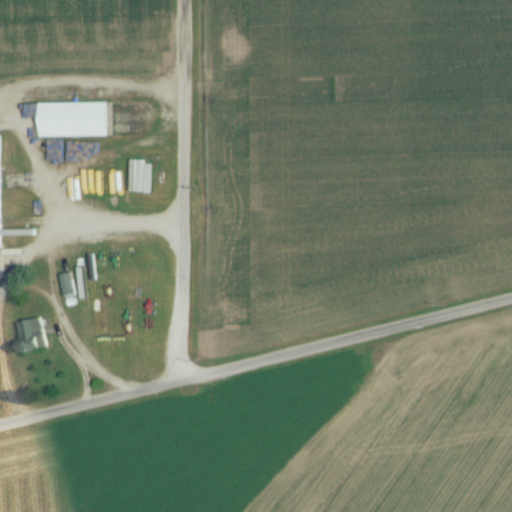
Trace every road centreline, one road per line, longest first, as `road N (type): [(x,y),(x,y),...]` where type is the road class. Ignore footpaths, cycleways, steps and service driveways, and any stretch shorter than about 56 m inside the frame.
road 1 (residential): [(0,425),(511,298)]
road 2 (residential): [(175,382),(183,0)]
